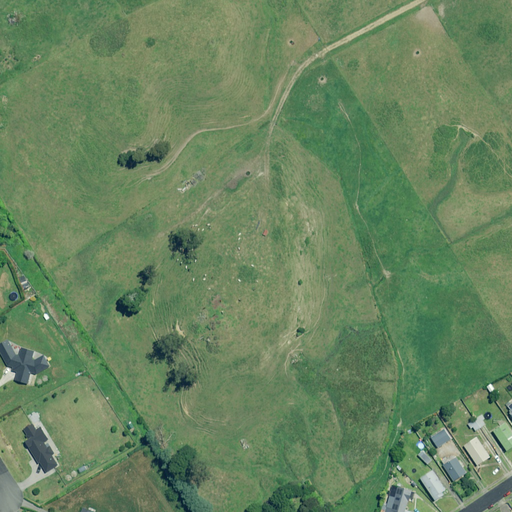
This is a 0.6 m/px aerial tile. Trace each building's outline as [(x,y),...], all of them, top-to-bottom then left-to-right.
[(29,288),(27,281),(19,284),(22,290),(29,288)] [(8,341),(0,345),(0,351),(7,365),(14,367),(12,370),(17,372),(14,380),(27,384),(30,372),(36,374),(49,366),(44,356),(35,361),(31,360),(34,352),(22,348),(19,356),(16,355),(8,341)] [(495,390),(491,384),(487,387),(491,393),(495,390)] [(482,415),(480,416),(469,425),(471,428),(473,427),(476,431),(486,424),(483,420),(485,418),(482,415)] [(36,430),(32,423),(23,428),(29,439),(24,442),(37,464),(39,463),(45,472),(57,465),(51,455),(54,453),(50,446),(47,448),(43,442),(48,440),(41,428),(36,430)] [(511,448),(511,431),(506,423),(494,431),(507,451),(511,448)] [(452,439),(445,429),(431,438),(439,448),(452,439)] [(490,457),(477,438),(465,446),(478,466),(490,457)] [(432,460),(423,451),(419,455),(428,465),(432,460)] [(467,473),(457,458),(444,466),(454,481),(467,473)] [(446,490),(433,471),(421,479),(436,501),(444,495),(442,493),(446,490)] [(393,487),(391,495),(396,496),(393,509),(383,506),(381,511),(411,511),(406,511),(411,491),(393,487)]
